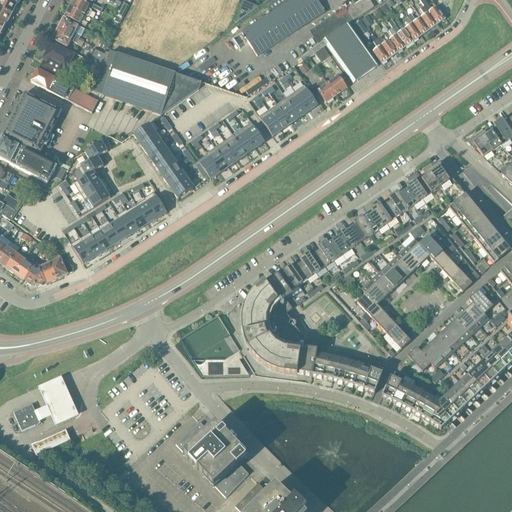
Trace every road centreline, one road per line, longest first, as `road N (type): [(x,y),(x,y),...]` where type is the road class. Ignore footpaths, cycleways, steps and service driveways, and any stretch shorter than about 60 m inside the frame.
road 1 (residential): [(181,222),(444,39),(472,0)]
road 2 (residential): [(154,334),(443,142)]
road 3 (secondary): [(138,308),(423,117)]
road 4 (residential): [(371,408),(393,366),(511,256)]
road 5 (residential): [(0,293),(27,306),(46,302),(181,222)]
road 6 (residential): [(371,408),(286,388),(200,393)]
road 7 (unclassified): [(317,511),(200,393)]
road 8 (secondary): [(0,349),(74,334),(138,308)]
road 9 (residential): [(443,142),(443,154),(511,240)]
